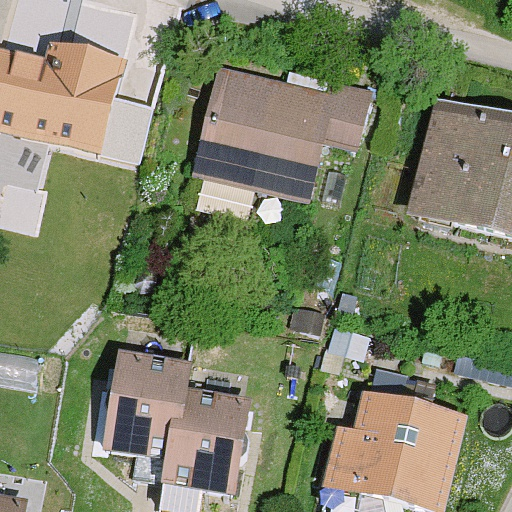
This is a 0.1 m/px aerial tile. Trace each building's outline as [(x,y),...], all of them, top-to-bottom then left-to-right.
[(0,137),(103,159),(123,66),(48,50),(45,65),(0,55),(0,137)] [(196,181),(304,205),(318,146),(356,155),(363,125),(369,97),(327,87),(324,100),(220,76),(196,181)] [(511,127),(437,109),(409,224),(511,249),(511,127)] [(162,494),(237,504),(249,411),(183,402),(187,369),(118,360),(105,456),(166,464),(162,494)] [(325,494),(407,511),(444,511),(463,423),(363,402),(355,437),(338,434),(325,494)] [(0,511),(21,511),(22,506),(0,503),(0,511)]
